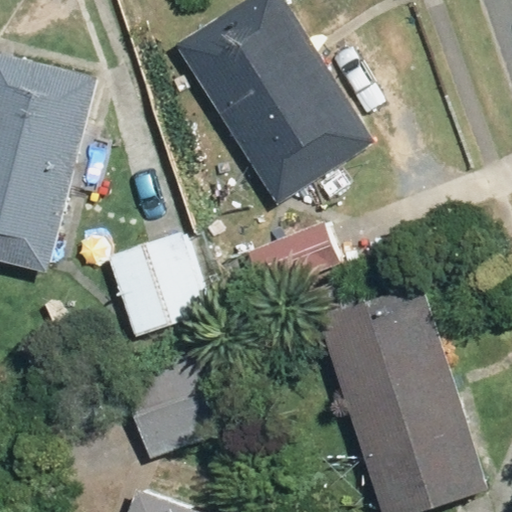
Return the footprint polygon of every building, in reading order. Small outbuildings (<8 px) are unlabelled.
[(293,0),(247,0),(180,43),(282,205),(383,141),(293,0)] [(0,257),(52,271),(104,72),(0,45),(0,257)] [(330,219),(254,250),(270,290),(346,259),(330,219)] [(190,226),(113,255),(143,334),(221,305),(190,226)] [(358,276),(315,290),(390,511),(411,511),(494,484),(425,281),(366,301),(358,276)] [(199,345),(125,373),(156,454),(229,426),(199,345)] [(133,511),(190,511),(194,501),(143,484),(133,511)]
